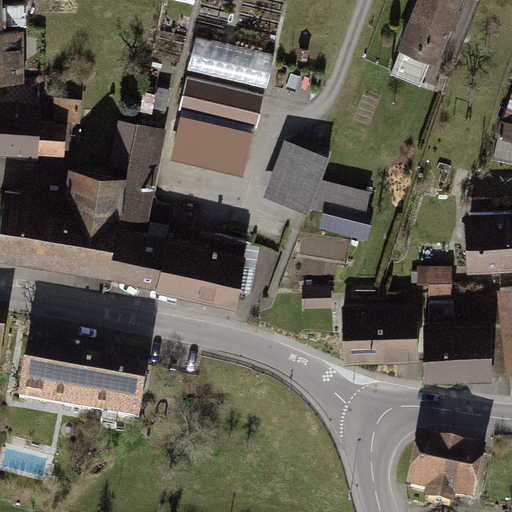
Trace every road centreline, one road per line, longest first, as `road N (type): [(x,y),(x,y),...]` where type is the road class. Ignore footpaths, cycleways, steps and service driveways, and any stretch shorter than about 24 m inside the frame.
road 1 (tertiary): [(0,294),(213,338),(314,372),(380,415)]
road 2 (tertiary): [(380,415),(410,401),(511,418)]
